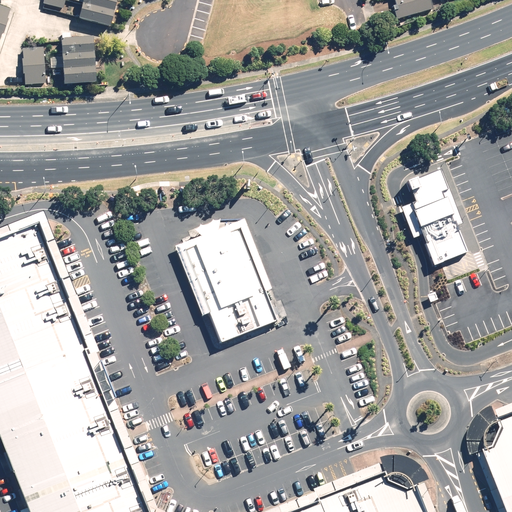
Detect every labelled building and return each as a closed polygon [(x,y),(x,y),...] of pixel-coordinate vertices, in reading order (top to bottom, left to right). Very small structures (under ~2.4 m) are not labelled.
[(66,0),(44,0),(44,5),(64,10),(66,0)] [(72,0),(72,2),(84,4),(80,21),(111,27),(117,0),(72,0)] [(430,0),(395,0),(398,7),(394,8),(398,20),(433,9),(430,0)] [(13,9),(0,4),(0,44),(2,45),(13,9)] [(62,57),(51,57),(51,69),(63,69),(64,85),(96,84),(93,37),(61,39),(62,57)] [(46,86),(45,48),(24,48),(25,87),(46,86)] [(473,251),(440,167),(406,180),(415,203),(409,205),(434,266),(473,251)] [(236,221),(173,247),(215,345),(277,319),(236,221)] [(140,511),(32,223),(0,234),(0,447),(24,511),(411,511),(397,476),(305,511),(140,511)] [(511,511),(511,411),(478,426),(507,511),(511,511)]
